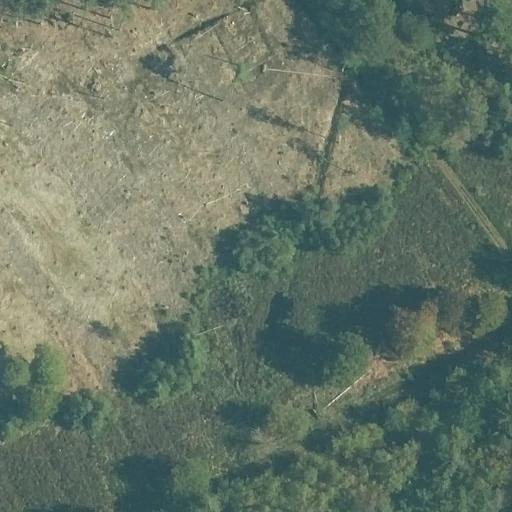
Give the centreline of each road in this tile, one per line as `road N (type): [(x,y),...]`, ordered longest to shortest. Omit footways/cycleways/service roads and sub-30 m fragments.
road 1 (track): [(176,511),(511,336)]
road 2 (track): [(511,251),(324,0)]
